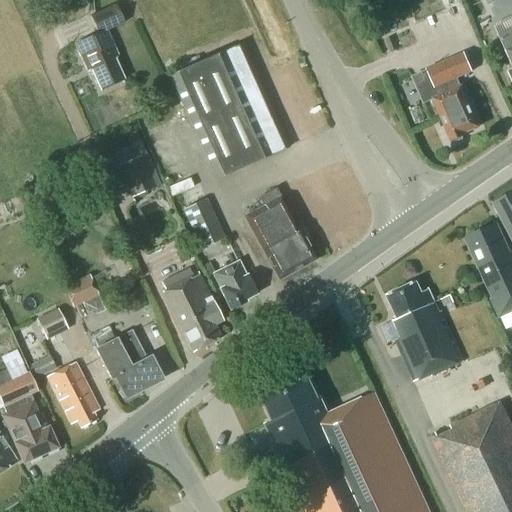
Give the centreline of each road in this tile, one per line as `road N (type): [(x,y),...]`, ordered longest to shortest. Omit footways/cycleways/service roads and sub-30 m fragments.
road 1 (tertiary): [(150,415),(420,214)]
road 2 (unclassified): [(420,214),(355,122),(297,0)]
road 3 (tertiary): [(16,511),(150,415)]
